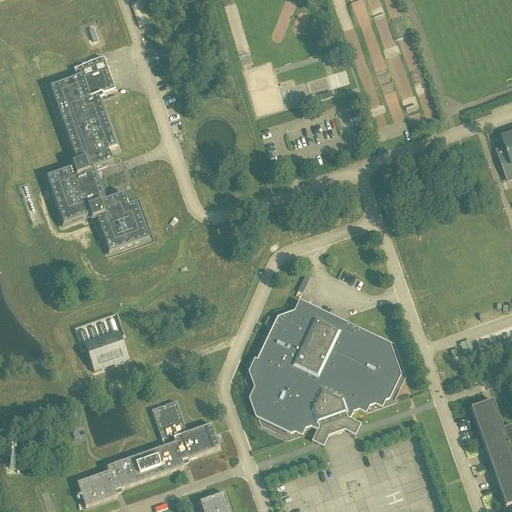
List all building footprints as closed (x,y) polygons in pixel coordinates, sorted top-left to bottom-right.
[(131,5),(139,29),(150,25),(141,2),(131,5)] [(106,199),(97,172),(114,166),(109,152),(118,149),(101,102),(104,101),(102,96),(115,92),(104,60),(74,71),(77,79),(50,89),(77,164),(72,165),(74,169),(46,179),(63,226),(91,217),(92,220),(93,220),(107,258),(152,242),(138,203),(129,207),(124,193),(106,199)] [(319,97),(321,103),(333,99),(331,93),(319,97)] [(511,136),(501,140),(505,150),(496,153),(507,183),(511,181),(511,136)] [(297,294),(302,296),(309,279),(305,277),(297,294)] [(254,361),(248,374),(254,390),(248,401),(255,420),(290,436),(294,435),(302,438),(305,431),(310,429),(317,432),(311,443),(323,449),(328,438),(344,432),(355,438),(361,426),(350,421),(353,414),(358,412),(366,416),(369,409),(374,407),(382,410),(385,403),(389,402),(401,377),(390,346),(299,303),(294,313),(277,319),(256,362),(254,361)] [(268,319),(264,326),(269,328),(272,321),(268,319)] [(121,339),(86,351),(94,374),(129,362),(121,339)] [(187,435),(175,404),(164,408),(165,409),(163,410),(162,409),(151,413),(161,442),(166,446),(167,448),(106,469),(108,475),(76,486),(80,497),(81,496),(82,498),(81,499),(85,510),(117,499),(115,494),(184,469),(182,464),(220,451),(216,440),(215,440),(214,438),(215,438),(211,427),(187,435)] [(490,409),(488,404),(471,410),(486,453),(490,455),(491,460),(491,461),(490,461),(490,462),(490,463),(492,470),(493,471),(494,472),(495,472),(497,477),(495,481),(503,503),(507,502),(509,507),(511,506),(511,429),(511,426),(502,430),(494,407),(490,409)] [(229,511),(224,496),(212,499),(213,501),(211,501),(211,500),(199,504),(202,511),(229,511)]
